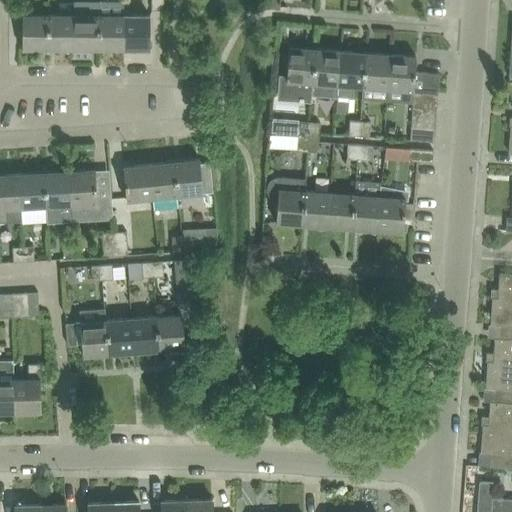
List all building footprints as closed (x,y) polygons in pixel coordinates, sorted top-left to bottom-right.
[(151,0),(151,10),(164,10),(164,0),(151,0)] [(98,14),(98,48),(123,49),(123,14),(123,1),(98,1),(98,14)] [(48,48),(48,13),(22,13),(22,48),(48,48)] [(73,48),(73,13),(48,13),(48,48),(73,48)] [(98,48),(98,14),(73,13),(73,48),(98,48)] [(150,14),(123,14),(123,49),(149,49),(150,14)] [(313,82),(315,49),(290,47),(287,76),(279,76),(277,100),(311,103),(311,95),(313,82)] [(337,97),(341,51),(315,49),(313,82),(311,95),(337,97)] [(341,51),(337,96),(353,97),(354,85),(363,86),(366,53),(341,51)] [(388,88),(391,55),(366,53),(363,86),(388,88)] [(417,57),(391,55),(388,88),(413,90),(413,91),(437,93),(439,74),(415,73),(417,57)] [(436,105),(437,93),(413,91),(412,103),(436,105)] [(435,117),(436,105),(412,103),(412,115),(435,117)] [(434,129),(435,117),(412,115),(411,127),(434,129)] [(309,136),(310,121),(299,120),(298,135),(309,136)] [(359,136),(360,121),(349,120),(348,135),(359,136)] [(320,122),(310,121),(309,136),(319,137),(320,122)] [(370,122),(360,121),(359,136),(369,137),(370,122)] [(434,141),(434,129),(411,127),(410,139),(411,139),(434,141)] [(295,148),(296,135),(268,133),(267,145),(295,148)] [(308,151),(309,136),(298,135),(297,150),(308,151)] [(318,152),(319,137),(309,136),(308,151),(318,152)] [(357,159),(358,144),(347,143),(346,158),(357,159)] [(369,145),(358,144),(357,159),(368,160),(369,145)] [(408,160),(432,162),(433,150),(409,148),(408,160)] [(199,159),(174,162),(177,194),(203,192),(212,191),(209,162),(199,163),(199,159)] [(174,162),(149,164),(152,197),(154,209),(179,207),(177,194),(174,162)] [(152,197),(149,164),(124,167),(127,200),(152,197)] [(97,198),(95,169),(69,170),(71,203),(72,221),(75,221),(75,217),(109,215),(109,219),(113,219),(112,197),(97,198)] [(69,170),(44,172),(46,205),(47,223),(59,222),(58,204),(71,203),(69,170)] [(46,205),(44,172),(19,173),(21,206),(46,205)] [(21,206),(19,173),(0,174),(0,223),(8,223),(8,207),(21,206)] [(268,187),(268,189),(268,191),(268,193),(269,195),(270,197),(272,198),(273,200),(275,200),(277,201),(276,222),(301,224),(304,190),(305,180),(279,178),(277,179),(275,179),(273,180),(271,181),(270,183),(269,185),(268,187)] [(327,226),(329,192),(304,190),(301,224),(327,226)] [(352,228),(354,194),(329,192),(327,226),(352,228)] [(377,229),(379,196),(354,194),(352,228),(377,229)] [(405,198),(379,196),(377,229),(402,231),(405,198)] [(126,230),(114,231),(115,255),(127,255),(126,230)] [(115,255),(114,231),(102,232),(103,256),(115,255)] [(193,235),(182,236),(183,251),(193,251),(193,235)] [(183,251),(182,236),(171,236),(172,252),(183,251)] [(73,243),(63,243),(63,258),(74,258),(73,243)] [(23,261),(22,246),(12,246),(12,261),(23,261)] [(33,246),(22,246),(23,261),(34,261),(33,246)] [(179,314),(156,315),(159,349),(185,347),(184,333),(196,332),(193,296),(190,260),(190,259),(174,260),(177,297),(179,314)] [(152,261),(141,262),(142,277),(153,276),(152,261)] [(163,261),(152,261),(153,276),(164,276),(163,261)] [(102,280),(101,264),(91,265),(91,280),(102,280)] [(112,264),(101,264),(102,280),(113,279),(112,264)] [(503,325),(501,338),(501,339),(511,340),(511,275),(498,274),(496,298),(491,297),(489,324),(503,325)] [(27,316),(26,291),(14,292),(15,317),(27,316)] [(37,291),(26,291),(27,316),(39,315),(37,291)] [(15,317),(14,292),(2,293),(3,317),(15,317)] [(159,349),(156,315),(131,317),(134,351),(159,349)] [(134,351),(131,317),(106,320),(109,353),(134,351)] [(65,323),(67,345),(82,343),(83,355),(109,353),(106,320),(80,322),(65,323)] [(511,340),(501,339),(501,338),(492,338),(490,362),(486,361),(483,388),(498,389),(496,403),(511,403),(511,340)] [(0,411),(14,411),(13,379),(13,359),(0,359),(0,411)] [(41,411),(39,363),(29,363),(29,379),(13,379),(14,411),(41,411)] [(511,403),(496,403),(488,402),(486,425),(481,425),(479,452),(493,453),(492,467),(511,468),(511,403)] [(511,511),(511,499),(490,498),(491,483),(478,482),(475,511),(511,511)] [(187,511),(187,500),(162,501),(161,511),(187,511)] [(212,511),(212,500),(187,500),(187,511),(212,511)] [(138,511),(138,501),(114,502),(114,511),(138,511)] [(114,511),(114,502),(89,503),(88,511),(114,511)]
